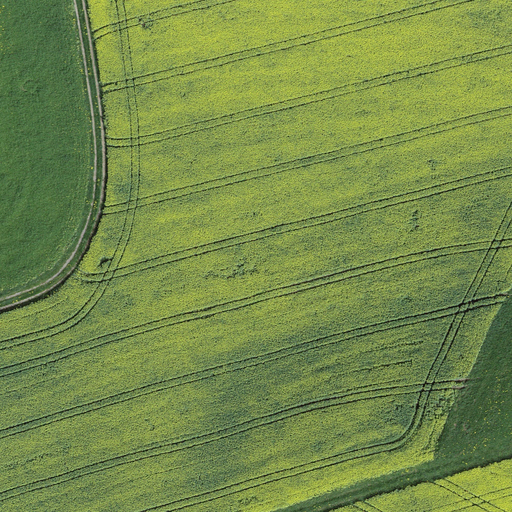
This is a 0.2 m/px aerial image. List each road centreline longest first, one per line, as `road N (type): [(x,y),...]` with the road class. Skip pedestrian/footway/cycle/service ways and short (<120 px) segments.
road 1 (track): [(0,302),(63,272),(83,246),(97,202),(93,83),(78,0)]
road 2 (track): [(511,446),(304,511)]
